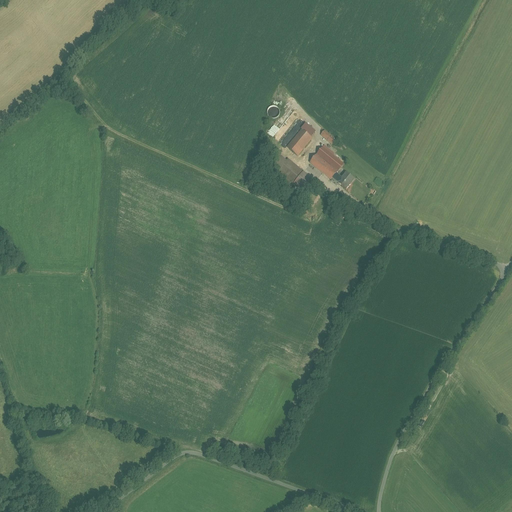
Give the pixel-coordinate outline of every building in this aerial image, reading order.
[(268,109),(267,111),(266,113),(266,115),(267,117),(269,119),(272,120),(274,120),(276,119),(278,117),(278,114),(278,112),(277,110),(275,108),(273,107),(271,108),(268,109)] [(312,139),(302,130),(287,148),(297,156),(312,139)] [(336,140),(325,131),(321,136),(333,145),(336,140)] [(344,165),(323,147),(310,163),(331,180),(333,178),(336,174),(344,165)] [(304,172),(288,160),(275,175),(290,188),(304,172)] [(354,180),(347,173),(342,179),(336,174),(333,178),(339,183),(338,183),(346,190),(354,180)] [(308,175),(293,193),(302,201),(317,182),(308,175)]
